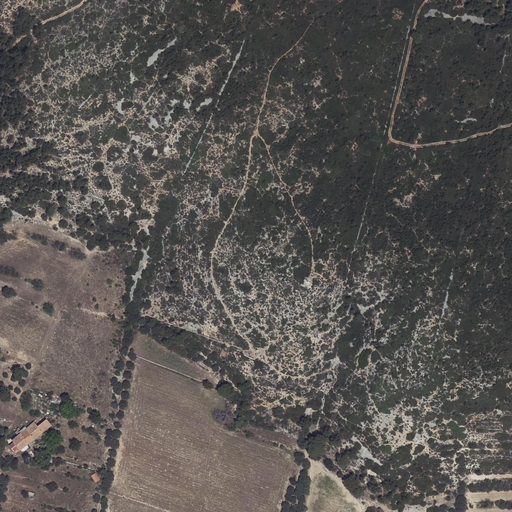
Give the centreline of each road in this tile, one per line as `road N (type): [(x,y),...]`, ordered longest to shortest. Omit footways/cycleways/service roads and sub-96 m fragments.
road 1 (track): [(310,276),(308,227),(256,134),(245,184),(210,257),(213,283),(260,358),(289,375),(336,372),(311,431),(295,490),(298,511)]
road 2 (track): [(511,124),(422,145),(390,136),(427,0)]
